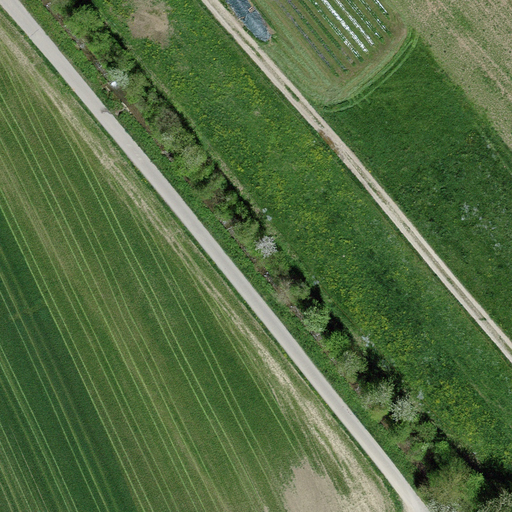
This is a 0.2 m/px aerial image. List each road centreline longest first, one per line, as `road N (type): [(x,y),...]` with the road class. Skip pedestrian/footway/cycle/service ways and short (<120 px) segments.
road 1 (unclassified): [(0,3),(416,511)]
road 2 (track): [(511,358),(205,0)]
